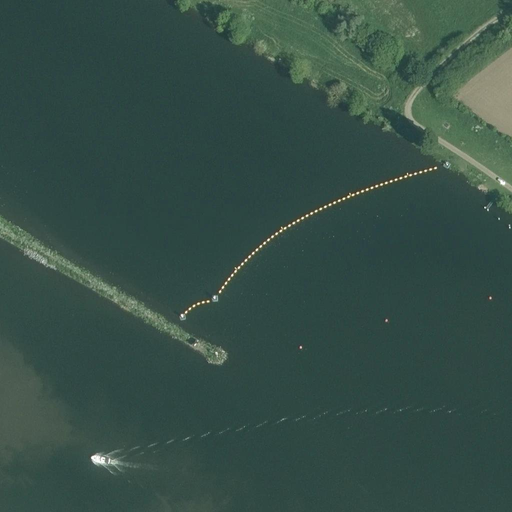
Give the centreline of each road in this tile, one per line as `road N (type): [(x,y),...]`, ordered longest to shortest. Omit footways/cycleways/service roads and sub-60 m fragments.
road 1 (track): [(410,97),(408,119),(511,191)]
road 2 (track): [(511,11),(410,97)]
